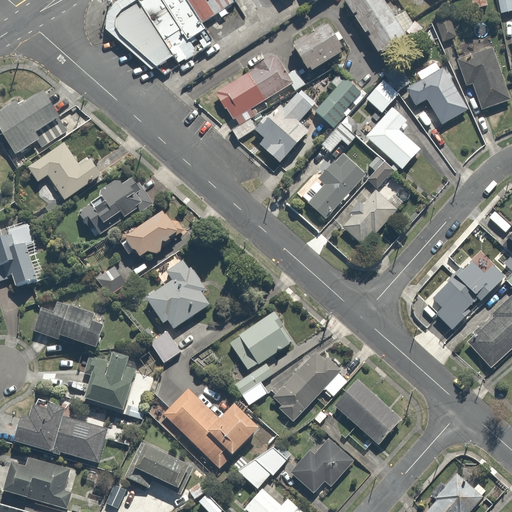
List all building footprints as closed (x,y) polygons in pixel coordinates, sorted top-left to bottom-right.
[(174,56),(139,0),(137,0),(122,9),(115,16),(115,26),(120,33),(156,67),(174,56)] [(202,22),(187,0),(139,0),(174,56),(179,63),(197,52),(189,38),(205,28),(202,22)] [(237,0),(236,0),(187,0),(202,22),(237,0)] [(405,35),(381,0),(342,0),(377,53),(405,35)] [(511,0),(495,0),(498,11),(511,8),(511,0)] [(450,12),(433,18),(441,42),(459,36),(450,12)] [(324,20),(290,40),(306,68),(340,49),(324,20)] [(456,59),(462,86),(471,84),(477,110),(506,102),(494,49),(456,59)] [(290,84),(272,52),(244,68),(247,73),(217,90),(237,125),(231,128),(237,138),(254,128),(248,118),(254,115),(249,108),(290,84)] [(444,68),(405,89),(414,105),(426,98),(440,123),(467,109),(444,68)] [(331,125),(315,144),(326,154),(340,138),(346,144),(354,136),(339,122),(366,94),(346,76),(315,110),(331,125)] [(382,78),(365,98),(381,110),(397,90),(382,78)] [(273,105),(254,128),(263,136),(256,144),(278,162),(305,130),(296,122),(312,103),(297,91),(280,111),(273,105)] [(12,97),(0,105),(0,135),(13,154),(37,138),(33,133),(55,118),(38,92),(18,106),(12,97)] [(389,106),(364,135),(401,167),(418,147),(398,129),(405,121),(389,106)] [(62,143),(24,165),(34,183),(46,176),(60,201),(100,178),(86,155),(74,162),(62,143)] [(364,175),(341,153),(301,196),(324,217),(364,175)] [(92,206),(79,214),(93,236),(165,190),(155,174),(134,188),(127,177),(117,184),(113,177),(96,188),(106,204),(95,211),(92,206)] [(386,175),(374,189),(340,226),(361,245),(372,232),(374,234),(408,195),(386,175)] [(133,225),(121,234),(137,255),(145,249),(151,256),(162,248),(160,245),(182,227),(175,218),(171,221),(165,214),(163,215),(158,209),(135,227),(133,225)] [(0,282),(10,279),(12,287),(39,280),(26,222),(0,227),(0,282)] [(478,254),(430,306),(453,328),(502,277),(478,254)] [(163,271),(169,280),(142,298),(159,322),(163,319),(170,329),(211,302),(182,259),(163,271)] [(116,265),(96,278),(108,297),(128,284),(116,265)] [(511,296),(466,340),(492,368),(511,348),(511,296)] [(55,310),(38,304),(30,330),(90,350),(98,324),(87,321),(90,312),(58,301),(55,310)] [(274,310),(227,343),(243,367),(291,333),(274,310)] [(163,331),(146,341),(158,361),(175,351),(163,331)] [(104,361),(91,357),(79,397),(121,409),(133,366),(125,363),(128,354),(108,348),(104,361)] [(275,407),(291,423),(310,404),(308,402),(321,389),(329,397),(346,380),(339,373),(344,368),(331,355),(323,363),(312,353),(271,396),(279,404),(275,407)] [(401,420),(353,378),(331,404),(378,445),(401,420)] [(187,388),(162,413),(218,467),(258,425),(232,400),(216,416),(187,388)] [(27,417),(19,414),(11,438),(58,454),(60,449),(97,461),(108,429),(61,414),(63,408),(43,402),(41,408),(31,404),(27,417)] [(327,416),(319,409),(311,418),(320,425),(327,416)] [(306,448),(286,473),(310,492),(321,479),(329,486),(352,458),(328,438),(314,455),(306,448)] [(194,467),(142,440),(129,466),(180,493),(194,467)] [(240,452),(230,466),(257,486),(267,473),(270,476),(289,449),(281,443),(276,451),(267,445),(254,462),(240,452)] [(24,465),(9,461),(1,489),(66,508),(77,466),(28,452),(24,465)] [(470,511),(484,498),(457,474),(446,487),(442,483),(431,495),(437,501),(427,511),(470,511)] [(199,480),(186,488),(192,498),(205,490),(199,480)] [(244,509),(248,511),(302,511),(303,511),(286,497),(279,506),(259,490),(244,509)] [(205,491),(196,502),(206,511),(218,511),(222,507),(205,491)] [(0,511),(38,511),(39,511),(0,501),(0,511)]
